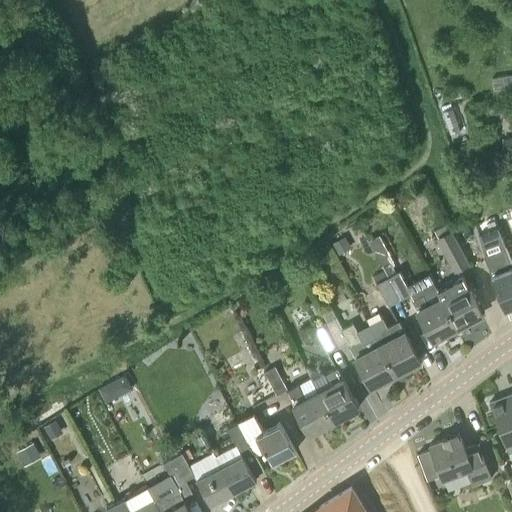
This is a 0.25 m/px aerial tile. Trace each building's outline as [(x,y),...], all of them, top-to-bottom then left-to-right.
[(511,158),(511,137),(502,137),(502,159),(511,158)] [(453,271),(468,264),(450,230),(446,223),(434,230),(437,236),(435,237),(453,271)] [(511,261),(511,260),(510,260),(504,245),(498,227),(478,235),(485,256),(491,276),(492,275),(505,308),(511,305),(511,261)] [(351,247),(344,235),(332,242),(338,254),(351,247)] [(332,258),(325,246),(317,251),(324,262),(332,258)] [(383,267),(391,263),(394,261),(388,251),(377,257),(383,267)] [(376,283),(388,277),(384,269),(372,275),(376,283)] [(388,277),(401,299),(411,294),(399,271),(396,272),(388,277)] [(437,287),(441,294),(458,327),(483,313),(462,274),(450,280),(437,287)] [(389,306),(401,299),(388,277),(376,283),(389,306)] [(458,327),(441,294),(428,302),(424,294),(412,300),(433,340),(458,327)] [(327,321),(336,316),(332,306),(322,310),(327,321)] [(396,373),(369,323),(357,330),(353,322),(343,328),(336,316),(327,321),(339,345),(348,340),(351,345),(350,346),(371,386),(396,373)] [(382,316),(369,323),(396,373),(421,360),(399,320),(387,326),(382,316)] [(328,351),(339,345),(327,321),(315,327),(328,351)] [(335,420),(319,389),(306,396),(299,382),(288,388),(276,365),(265,371),(277,394),(287,389),(310,433),(335,420)] [(331,383),(319,389),(335,420),(359,407),(338,366),(326,373),(331,383)] [(114,397),(106,383),(99,387),(106,402),(114,397)] [(511,393),(490,402),(509,451),(511,450),(511,393)] [(253,412),(237,421),(250,445),(256,455),(264,450),(265,451),(267,450),(273,463),(296,450),(280,421),(264,430),(253,412)] [(49,440),(63,433),(56,418),(42,426),(49,440)] [(241,451),(250,445),(237,421),(227,427),(241,451)] [(430,444),(432,449),(419,453),(429,480),(442,475),(443,478),(467,470),(472,485),(492,477),(479,442),(466,447),(460,432),(430,444)] [(23,468),(43,457),(34,439),(14,450),(23,468)] [(183,450),(172,456),(185,480),(195,475),(196,474),(189,462),(183,450)] [(234,491),(220,466),(212,450),(189,462),(196,474),(195,475),(197,478),(211,503),(234,491)] [(243,453),(220,466),(234,491),(257,479),(243,453)] [(148,485),(155,499),(162,511),(192,511),(186,500),(185,500),(183,497),(192,492),(185,480),(172,456),(164,460),(171,473),(148,485)] [(369,511),(353,483),(312,511),(369,511)] [(125,497),(116,502),(121,511),(162,511),(155,499),(148,485),(125,497)] [(109,511),(121,511),(116,502),(106,507),(109,511)]
